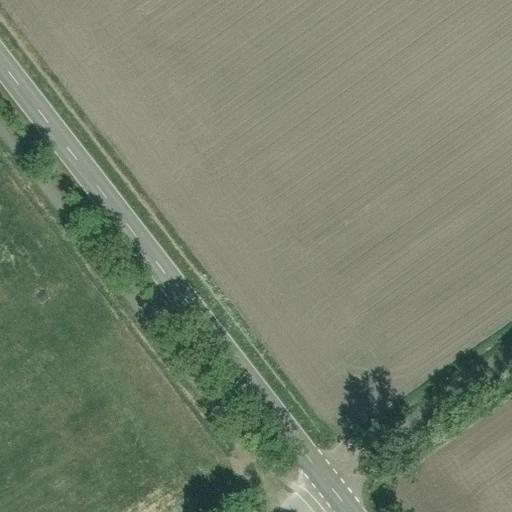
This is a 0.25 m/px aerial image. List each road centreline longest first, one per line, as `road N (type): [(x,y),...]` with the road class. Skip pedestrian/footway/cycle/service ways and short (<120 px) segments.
road 1 (tertiary): [(327,484),(0,63)]
road 2 (unclassified): [(327,484),(511,353)]
